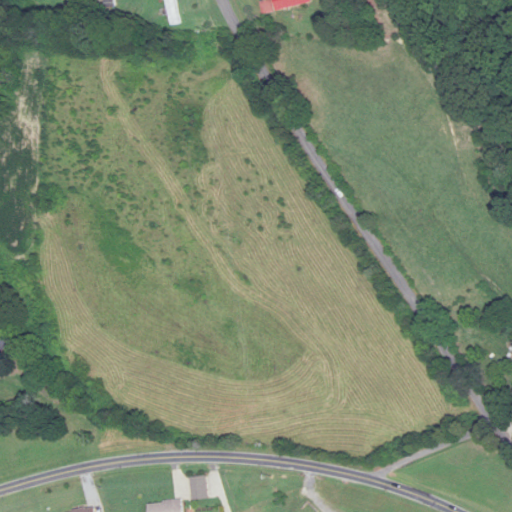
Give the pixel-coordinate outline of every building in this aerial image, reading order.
[(167,0),(171,26),(180,25),(175,0),(167,0)] [(274,0),(279,13),(312,3),(311,0),(274,0)] [(0,351),(15,351),(14,328),(0,328),(0,351)] [(210,499),(207,477),(191,478),(193,501),(210,499)] [(185,511),(184,500),(149,504),(149,511),(185,511)]
